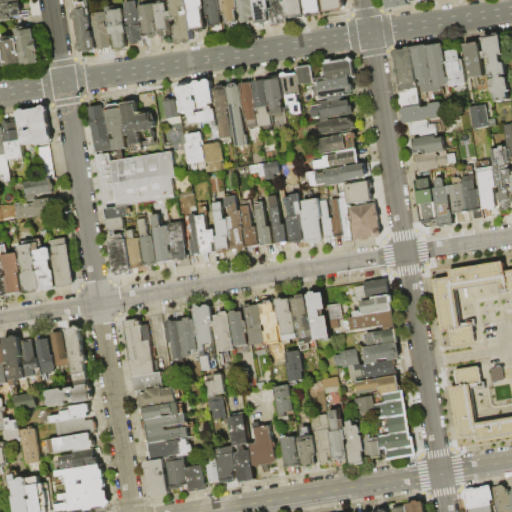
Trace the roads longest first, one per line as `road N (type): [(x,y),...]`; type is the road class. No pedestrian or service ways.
road 1 (residential): [(446,511),(363,0)]
road 2 (residential): [(511,236),(0,318)]
road 3 (residential): [(131,511),(49,0)]
road 4 (secondary): [(0,92),(511,11)]
road 5 (tertiary): [(193,511),(511,461)]
